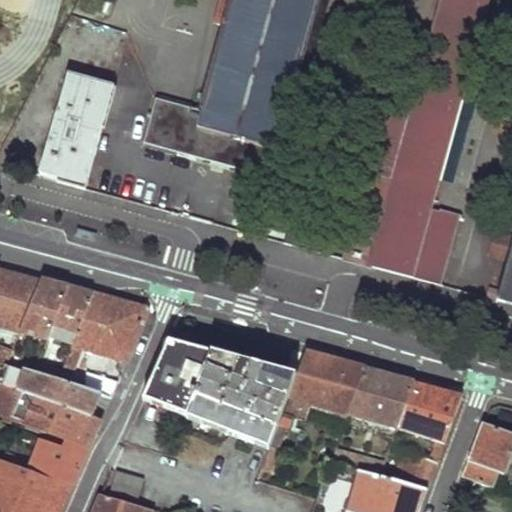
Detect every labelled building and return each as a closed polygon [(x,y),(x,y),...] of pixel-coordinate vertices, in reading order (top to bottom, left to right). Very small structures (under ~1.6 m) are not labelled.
[(316,0),(224,0),(218,24),(225,27),(201,112),(156,99),(144,144),(180,154),(182,145),(239,160),(236,169),(255,175),(263,147),(276,151),(316,0)] [(391,272),(437,285),(457,216),(432,210),(488,0),(440,0),(415,88),(388,81),(362,174),(367,175),(364,185),(371,187),(369,193),(380,196),(375,213),(365,211),(352,257),(369,262),(367,266),(391,272)] [(68,76),(41,174),(59,179),(58,182),(86,190),(114,88),(68,76)] [(182,145),(180,154),(236,169),(239,160),(182,145)] [(369,193),(365,211),(375,213),(380,196),(369,193)] [(94,241),(95,234),(77,229),(75,236),(94,241)] [(510,250),(511,242),(511,237),(497,234),(490,256),(507,261),(510,250)] [(511,250),(510,250),(507,261),(497,298),(511,302),(511,250)] [(0,271),(0,325),(22,332),(42,283),(20,277),(0,271)] [(42,283),(22,332),(46,340),(47,337),(67,290),(55,286),(42,283)] [(67,290),(47,337),(72,345),(93,297),(80,293),(67,290)] [(55,383),(67,386),(84,349),(88,351),(84,366),(103,371),(108,356),(127,362),(129,356),(148,312),(93,297),(72,345),(60,372),(55,383)] [(511,302),(497,298),(496,303),(511,307),(511,302)] [(145,396),(187,412),(209,352),(168,341),(145,396)] [(0,366),(7,368),(13,352),(0,348),(0,366)] [(209,352),(187,412),(271,446),(277,427),(296,376),(209,352)] [(310,405),(349,416),(366,372),(335,363),(304,354),(296,376),(277,427),(288,431),(294,414),(306,418),(307,415),(310,405)] [(30,375),(55,383),(60,372),(35,364),(30,375)] [(1,385),(92,418),(100,397),(82,391),(67,386),(55,383),(30,375),(7,368),(1,385)] [(383,426),(397,430),(414,385),(390,378),(366,372),(349,416),(383,426)] [(111,400),(117,384),(88,374),(82,391),(100,397),(111,400)] [(0,384),(0,419),(11,423),(12,418),(61,437),(70,440),(91,446),(101,421),(92,418),(1,385),(0,384)] [(414,385),(397,430),(436,442),(429,461),(415,456),(390,447),(384,464),(379,476),(427,490),(462,398),(438,391),(414,385)] [(349,416),(310,405),(307,415),(344,427),(349,416)] [(12,418),(11,423),(58,442),(61,437),(12,418)] [(511,435),(483,424),(463,479),(490,489),(497,473),(503,475),(511,451),(511,435)] [(397,430),(383,426),(380,436),(393,440),(397,430)] [(288,431),(277,427),(271,446),(280,450),(288,431)] [(91,446),(70,440),(65,449),(86,457),(88,453),(91,446)] [(390,447),(415,456),(416,452),(392,442),(390,447)] [(257,483),(267,486),(280,450),(271,446),(257,483)] [(73,487),(86,457),(65,449),(60,463),(42,456),(35,473),(57,481),(73,487)] [(384,464),(336,449),(331,463),(364,472),(379,476),(384,464)] [(0,460),(8,463),(10,456),(0,452),(0,460)] [(8,463),(27,470),(30,463),(10,456),(8,463)] [(107,497),(136,506),(144,481),(115,472),(107,497)] [(379,476),(364,472),(352,511),(419,511),(427,490),(379,476)] [(497,473),(490,489),(497,492),(503,475),(497,473)] [(62,511),(73,487),(57,481),(52,497),(56,497),(51,510),(30,503),(26,511),(62,511)] [(267,486),(257,483),(254,492),(270,497),(272,488),(267,486)] [(26,511),(30,503),(18,498),(17,500),(15,505),(12,511),(26,511)] [(94,511),(148,511),(101,498),(94,511)]
